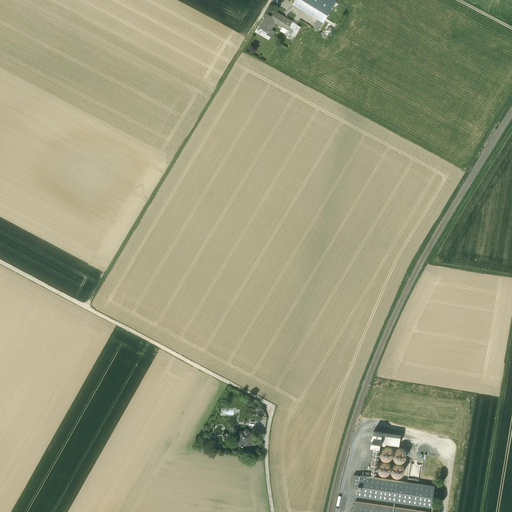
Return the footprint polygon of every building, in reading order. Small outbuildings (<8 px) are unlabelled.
[(328,15),(302,0),(294,0),(292,4),(319,19),(313,28),(318,31),(328,15)] [(336,0),(302,0),(328,15),(337,1),(336,0)] [(272,17),(271,19),(275,22),(288,30),(293,22),(275,12),(272,17)] [(271,19),(272,17),(267,14),(260,26),(265,30),(264,32),(271,36),(275,31),(271,28),(275,22),(271,19)] [(293,22),(288,30),(287,32),(295,36),(300,27),(301,27),(293,22)] [(244,431),(244,432),(239,432),(238,434),(238,436),(236,436),(235,441),(237,441),(237,446),(242,446),(242,447),(246,448),(246,447),(251,447),(252,434),(248,433),(247,431),(247,430),(246,430),(245,430),(245,431),(244,431)] [(399,445),(401,435),(366,430),(365,439),(362,439),(361,444),(377,446),(377,442),(399,445)] [(401,453),(400,449),(396,448),(392,450),(391,447),(384,446),(379,448),(375,450),(375,453),(378,459),(385,460),(383,461),(377,462),(376,466),(376,467),(374,468),(373,470),(376,474),(380,474),(387,473),(389,476),(393,476),(394,476),(399,473),(403,472),(404,469),(401,464),(395,463),(400,460),(401,453)] [(370,476),(355,474),(353,488),(359,489),(358,495),(433,506),(436,486),(370,476)] [(427,511),(356,502),(354,511),(427,511)]
